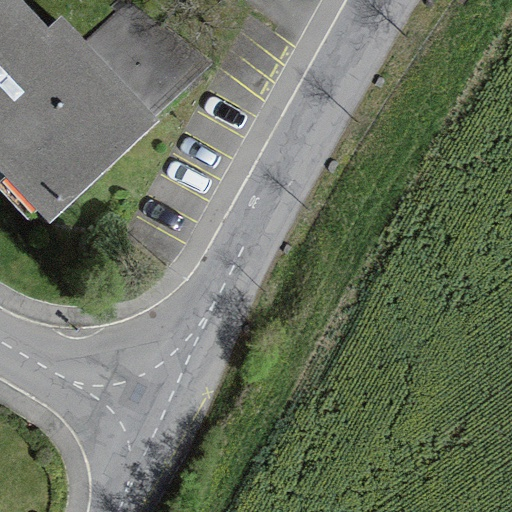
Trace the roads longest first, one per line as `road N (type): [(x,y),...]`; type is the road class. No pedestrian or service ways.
road 1 (residential): [(382,0),(216,299),(157,429)]
road 2 (residential): [(0,341),(157,429)]
